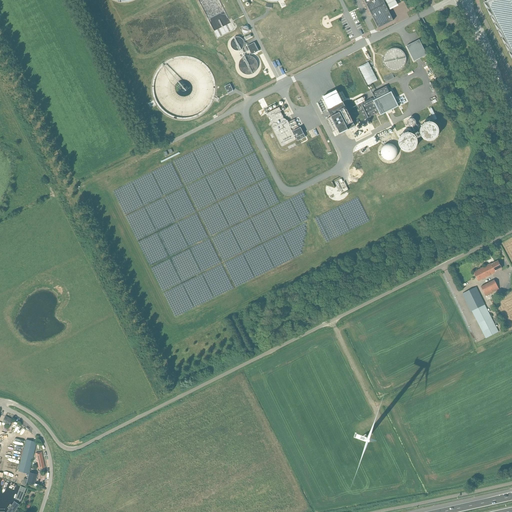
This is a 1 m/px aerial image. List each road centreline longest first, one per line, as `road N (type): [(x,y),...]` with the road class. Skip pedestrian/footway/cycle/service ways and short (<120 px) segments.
road 1 (unclassified): [(0,402),(30,412),(62,446),(80,447),(511,231)]
road 2 (unknown): [(473,145),(464,108),(418,16)]
road 3 (unclassified): [(40,511),(49,455),(33,426),(0,404)]
